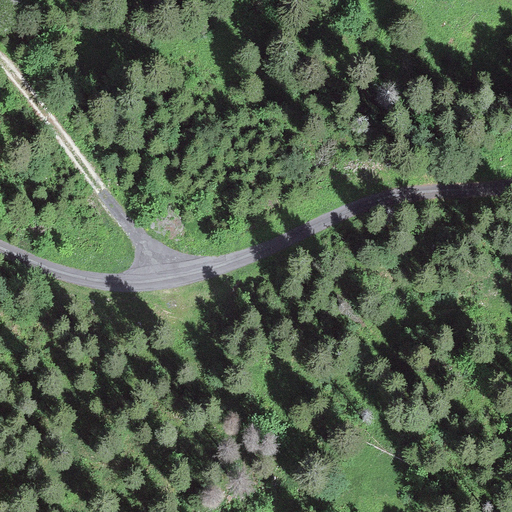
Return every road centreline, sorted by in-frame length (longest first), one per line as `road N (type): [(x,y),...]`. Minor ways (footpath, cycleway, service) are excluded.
road 1 (track): [(511,187),(386,198),(202,279),(138,293),(79,284),(0,249)]
road 2 (track): [(174,288),(0,58)]
